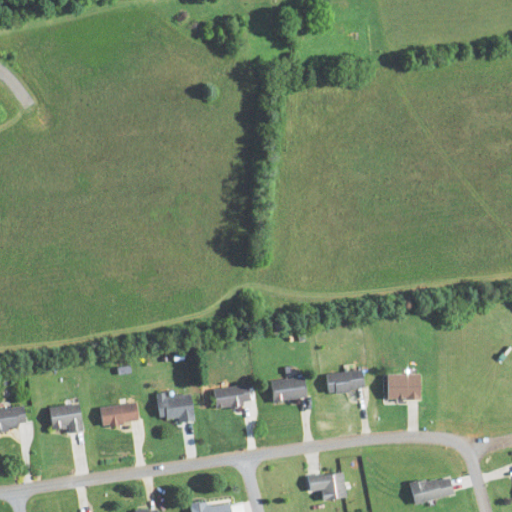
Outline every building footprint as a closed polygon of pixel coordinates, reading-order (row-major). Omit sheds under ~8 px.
[(364,389),(362,369),(326,373),(328,393),(364,389)] [(420,374),(387,374),(387,399),(420,399),(420,374)] [(306,398),(304,377),(271,379),(272,400),(306,398)] [(213,388),(215,408),(250,404),(248,384),(213,388)] [(190,392),(156,397),(160,422),(193,417),(190,392)] [(100,406),(101,425),(137,422),(136,403),(100,406)] [(0,430),(26,427),(23,405),(0,408),(0,430)] [(80,405),(49,406),(51,431),(81,429),(80,405)] [(321,490),(322,500),(345,497),(343,472),(307,475),(309,491),(321,490)] [(409,484),(414,504),(454,494),(449,474),(409,484)] [(190,504),(190,511),(231,511),(230,501),(190,504)]
